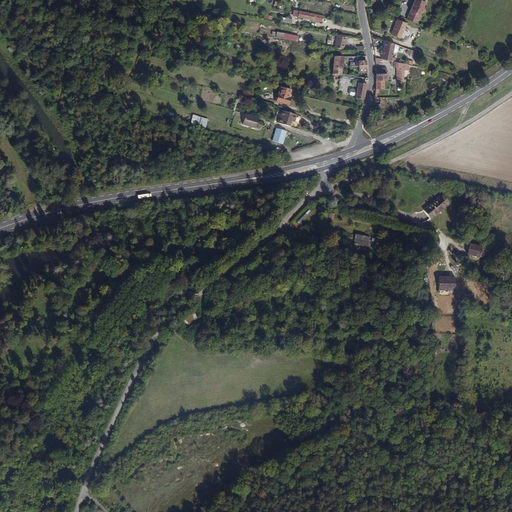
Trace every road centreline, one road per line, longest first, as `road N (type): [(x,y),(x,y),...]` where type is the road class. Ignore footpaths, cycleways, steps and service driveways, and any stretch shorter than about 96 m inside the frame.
road 1 (unclassified): [(84,492),(137,369),(170,318),(319,185)]
road 2 (primary): [(0,228),(96,201),(222,182)]
road 3 (unclassified): [(319,185),(407,154),(511,94)]
road 4 (residential): [(360,0),(371,72),(354,148)]
road 5 (primary): [(323,168),(383,146),(455,104)]
road 6 (primary): [(344,152),(222,182)]
